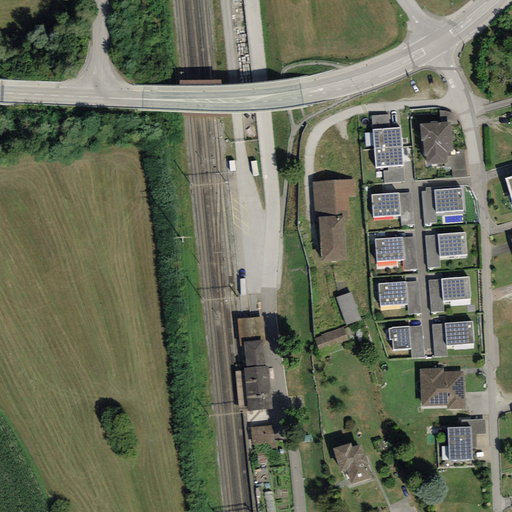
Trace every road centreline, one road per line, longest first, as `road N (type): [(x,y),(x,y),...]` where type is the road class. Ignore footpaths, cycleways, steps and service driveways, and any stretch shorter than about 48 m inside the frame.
road 1 (unclassified): [(250,0),(270,208),(267,300),(300,511)]
road 2 (residential): [(495,511),(478,180),(467,114),(438,42)]
road 3 (tertiary): [(101,96),(220,99),(324,88),(438,42)]
